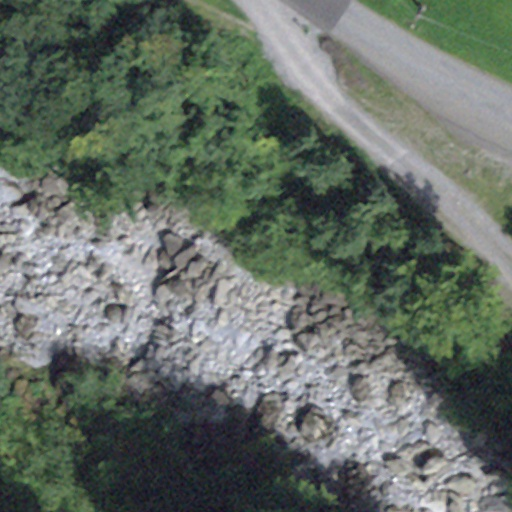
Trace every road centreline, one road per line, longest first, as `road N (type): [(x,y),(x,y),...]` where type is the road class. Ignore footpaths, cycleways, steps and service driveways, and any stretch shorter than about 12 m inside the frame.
road 1 (track): [(511,263),(437,186),(328,98),(258,0)]
road 2 (tertiary): [(319,0),(511,117)]
